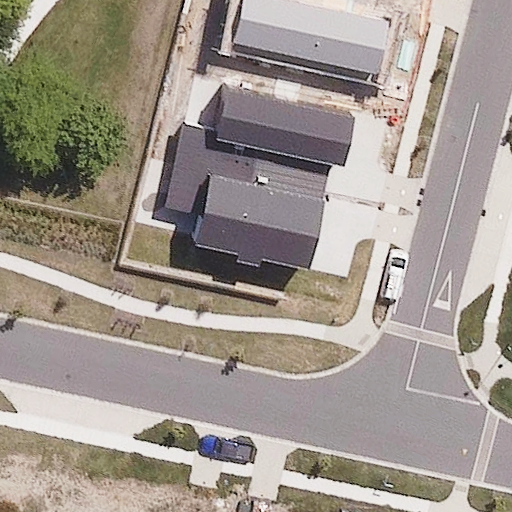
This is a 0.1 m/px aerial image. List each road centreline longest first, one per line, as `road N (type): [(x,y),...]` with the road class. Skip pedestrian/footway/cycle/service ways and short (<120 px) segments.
road 1 (residential): [(398,430),(509,0)]
road 2 (residential): [(398,430),(0,346)]
